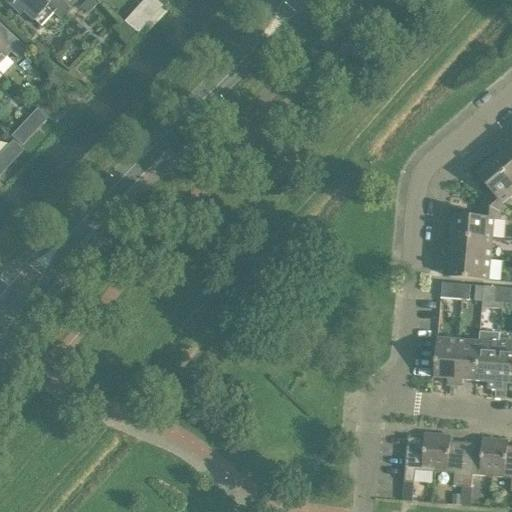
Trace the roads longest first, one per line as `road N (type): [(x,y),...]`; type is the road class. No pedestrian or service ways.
road 1 (residential): [(376,402),(404,374),(421,177),(511,94)]
road 2 (secondary): [(90,215),(250,52)]
road 3 (secondary): [(0,347),(90,215)]
road 4 (residential): [(376,402),(511,416)]
